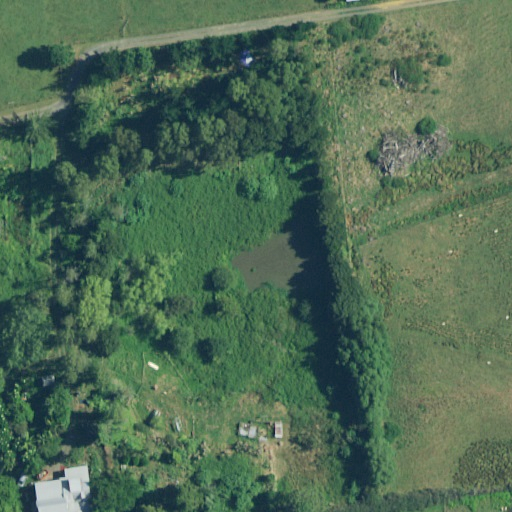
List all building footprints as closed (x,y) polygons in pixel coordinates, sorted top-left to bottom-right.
[(57,372),(43,375),(45,388),(59,385),(57,372)] [(251,421),(238,420),(236,435),(249,437),(251,421)] [(284,423),(276,423),(276,439),(284,439),(284,423)] [(68,479),(38,482),(41,511),(106,511),(104,490),(114,489),(113,481),(93,483),(91,465),(67,467),(68,479)] [(222,470),(210,470),(210,480),(222,480),(222,470)]
